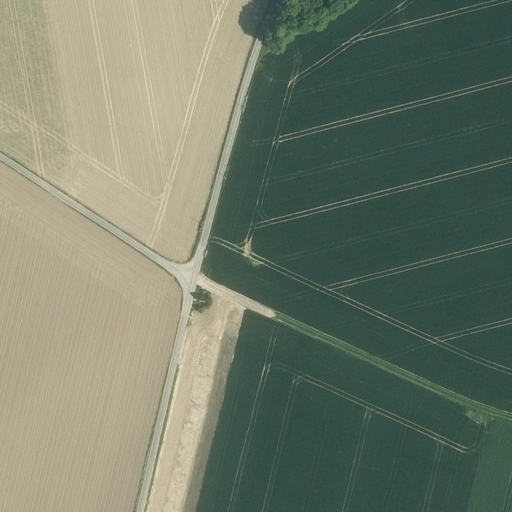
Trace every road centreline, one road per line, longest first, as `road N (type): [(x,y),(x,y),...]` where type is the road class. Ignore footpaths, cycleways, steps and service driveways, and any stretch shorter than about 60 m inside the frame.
road 1 (track): [(0,155),(192,280),(511,419)]
road 2 (unclassified): [(279,0),(256,48),(192,280),(138,511)]
